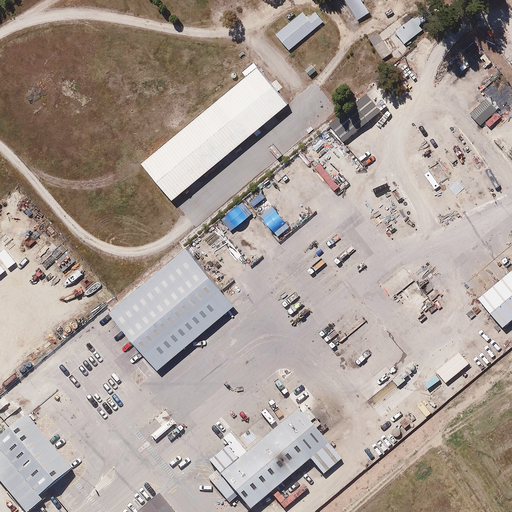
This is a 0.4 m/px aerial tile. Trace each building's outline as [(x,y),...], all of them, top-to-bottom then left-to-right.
[(372,13),(363,0),(345,0),(347,3),(339,9),(351,27),(372,13)] [(318,28),(304,12),(276,35),(289,51),(318,28)] [(413,19),(396,33),(405,44),(423,30),(413,19)] [(378,34),(370,40),(384,58),(392,53),(378,34)] [(289,109),(257,70),(141,164),(173,203),(289,109)] [(414,89),(405,96),(413,106),(422,99),(414,89)] [(380,111),(366,93),(328,124),(343,143),(380,111)] [(471,114),(482,126),(498,110),(488,99),(471,114)] [(332,142),(335,140),(328,131),(315,141),(327,156),(337,148),(332,142)] [(233,306),(185,248),(107,313),(157,371),(233,306)] [(511,321),(511,269),(479,296),(505,328),(511,321)] [(401,373),(394,379),(400,386),(407,380),(401,373)] [(329,447),(298,413),(246,455),(236,442),(211,462),(251,511),(311,463),(329,447)] [(72,469),(26,416),(0,438),(0,452),(0,482),(24,511),(29,511),(41,502),(39,499),(72,469)] [(339,461),(329,447),(311,463),(324,477),(339,461)] [(173,511),(161,496),(140,511),(173,511)]
